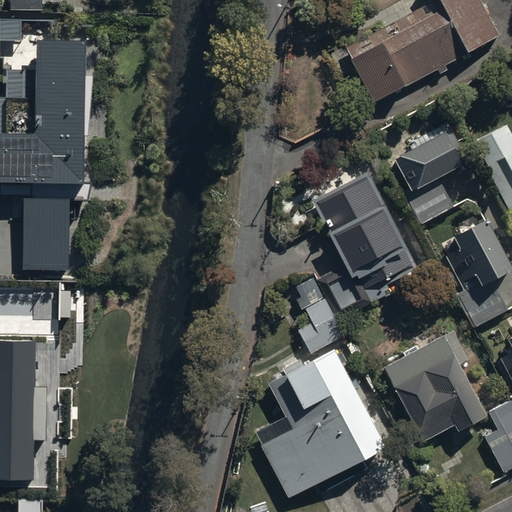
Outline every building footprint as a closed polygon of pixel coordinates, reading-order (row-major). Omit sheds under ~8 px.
[(497,33),(479,0),(428,0),(344,44),(372,97),(403,80),(405,83),(436,66),(439,71),(446,67),(443,62),(497,33)] [(21,17),(0,17),(0,57),(1,58),(1,38),(21,39),(21,17)] [(0,178),(83,179),(85,35),(37,35),(35,129),(0,128),(0,178)] [(411,144),(393,154),(409,184),(401,188),(419,222),(451,204),(434,172),(466,156),(446,119),(408,140),(411,144)] [(511,210),(511,134),(505,122),(472,139),(509,211),(511,210)] [(421,277),(368,171),(367,170),(312,197),(343,262),(315,276),(314,273),(300,280),(306,293),(320,287),(336,318),(421,277)] [(24,195),(23,267),(69,268),(70,196),(24,195)] [(510,261),(483,214),(452,231),(459,244),(444,253),(463,286),(455,291),(473,323),(506,305),(488,273),(510,261)] [(402,352),(382,363),(421,436),(452,420),(455,426),(485,410),(458,360),(467,355),(452,327),(417,345),(415,342),(401,349),(402,352)] [(511,330),(507,333),(511,342),(511,347),(498,355),(511,379),(511,391),(511,393),(511,395),(511,330)] [(0,479),(32,480),(33,439),(45,439),(45,387),(34,387),(35,340),(0,339),(0,479)] [(291,425),(260,441),(286,493),(359,455),(373,482),(397,470),(353,385),(359,382),(354,371),(348,374),(332,343),(300,359),(298,354),(281,363),(285,370),(267,380),(291,425)] [(511,464),(511,402),(509,396),(488,408),(497,425),(483,433),(504,469),(511,464)]
